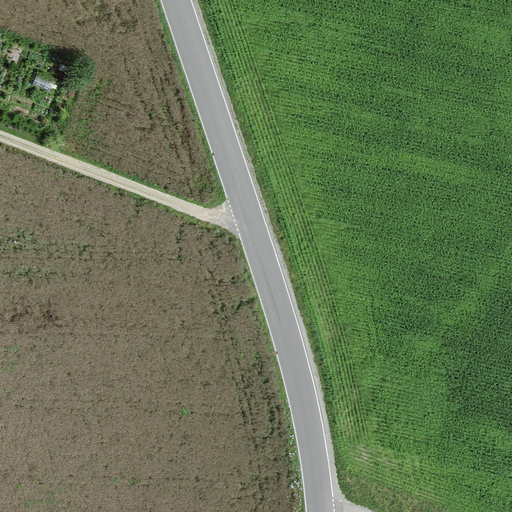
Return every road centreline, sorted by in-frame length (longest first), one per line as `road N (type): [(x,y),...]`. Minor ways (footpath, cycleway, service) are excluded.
road 1 (tertiary): [(322,511),(300,371),(176,0)]
road 2 (track): [(253,230),(0,135)]
